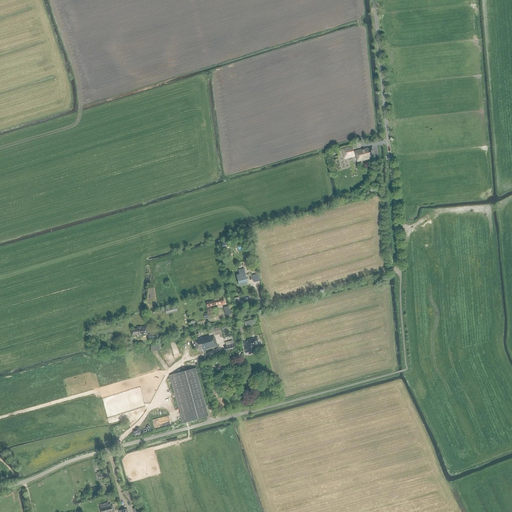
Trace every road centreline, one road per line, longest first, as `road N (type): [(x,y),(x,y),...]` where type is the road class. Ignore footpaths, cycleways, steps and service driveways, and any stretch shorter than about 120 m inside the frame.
road 1 (unclassified): [(396,269),(374,0)]
road 2 (unclassified): [(0,488),(246,412)]
road 3 (track): [(396,269),(167,334)]
